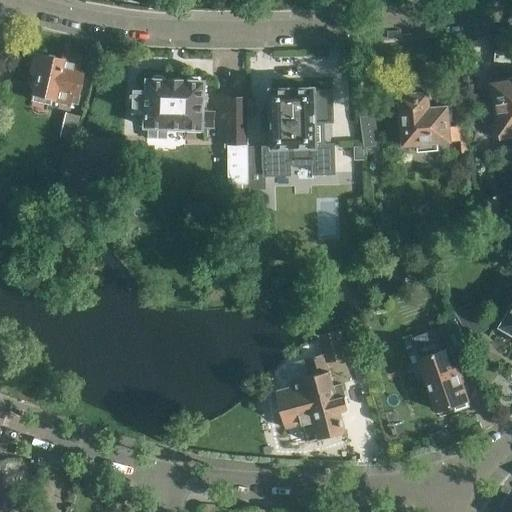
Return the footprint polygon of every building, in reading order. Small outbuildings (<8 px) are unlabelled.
[(30,92),(31,92),(30,100),(50,104),(51,101),(69,105),(71,95),(76,96),(77,93),(76,93),(80,72),(75,70),(77,64),(61,60),(61,59),(56,58),(54,56),(49,55),(47,56),(41,54),(40,55),(33,54),(29,69),(35,71),(30,92)] [(147,117),(143,117),(143,127),(148,127),(148,130),(203,130),(203,126),(213,126),(213,110),(204,110),(205,80),(201,80),(199,76),(190,76),(187,78),(187,80),(165,79),(163,75),(155,74),(153,77),(152,78),(149,78),(148,90),(136,90),(132,94),(132,105),(136,111),(148,111),(147,117)] [(511,79),(493,83),(496,102),(490,103),(495,138),(511,134),(511,79)] [(325,142),(324,137),(324,121),(333,120),(332,89),(315,90),(315,87),(272,88),(273,110),(263,110),(264,133),(273,132),(274,146),(249,146),(250,183),(250,188),(266,188),(266,175),(289,175),(289,165),(289,163),(314,163),(315,172),(335,172),(334,142),(325,142)] [(404,144),(417,143),(417,152),(440,150),(439,141),(451,140),(452,141),(461,140),(462,153),(468,152),(462,125),(450,125),(448,105),(430,107),(428,91),(416,92),(413,90),(405,91),(403,93),(399,94),(404,144)] [(248,95),(226,95),(227,143),(228,143),(228,183),(229,183),(248,183),(248,143),(248,95)] [(78,115),(64,112),(59,137),(72,140),(78,115)] [(375,114),(360,116),(365,147),(379,145),(375,114)] [(364,147),(354,147),(354,160),(364,160),(364,147)] [(101,198),(102,170),(80,169),(78,196),(101,198)] [(511,211),(506,192),(483,199),(490,223),(511,217),(511,211)] [(473,300),(455,311),(471,338),(489,327),(473,300)] [(511,308),(502,325),(511,330),(511,308)] [(363,313),(353,319),(360,341),(372,337),(363,313)] [(446,343),(463,337),(456,318),(440,324),(446,343)] [(294,385),(277,390),(287,427),(304,422),(308,440),(346,430),(340,409),(349,407),(342,383),(334,385),(330,370),(329,370),(327,362),(338,359),(342,375),(353,372),(349,355),(342,329),(320,335),(324,353),(325,353),(307,357),(310,375),(292,380),(294,385)] [(449,347),(420,357),(438,409),(452,405),(454,410),(468,405),(466,400),(468,399),(449,347)] [(450,437),(446,428),(433,433),(436,442),(450,437)]
